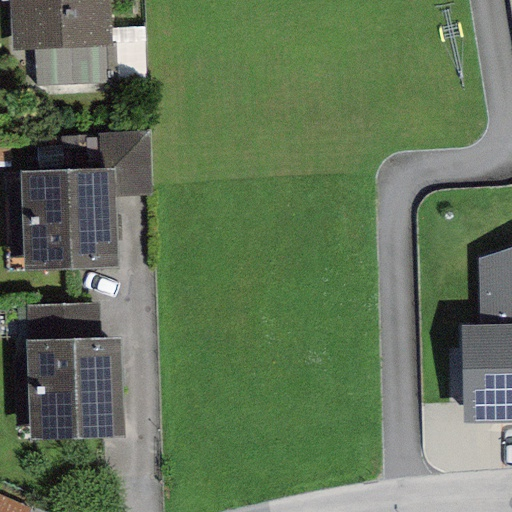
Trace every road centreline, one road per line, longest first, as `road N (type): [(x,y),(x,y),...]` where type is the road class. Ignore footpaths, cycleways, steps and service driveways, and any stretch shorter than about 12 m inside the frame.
road 1 (unknown): [(140,511),(128,236)]
road 2 (unclassified): [(368,511),(511,496)]
